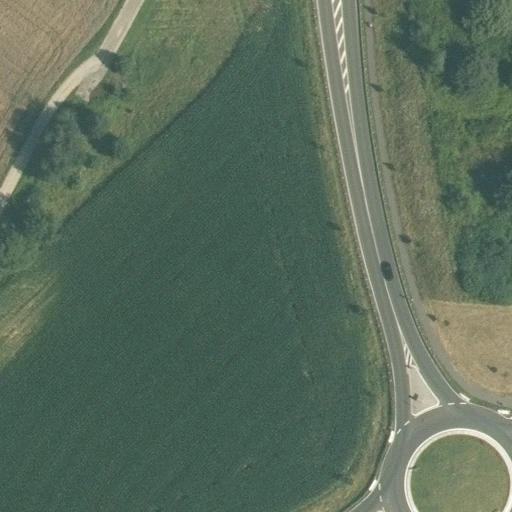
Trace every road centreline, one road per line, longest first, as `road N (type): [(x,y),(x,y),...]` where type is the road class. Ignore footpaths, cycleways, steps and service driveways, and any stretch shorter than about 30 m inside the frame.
road 1 (secondary): [(434,420),(375,246),(338,0)]
road 2 (track): [(0,200),(41,122),(102,59),(134,0)]
